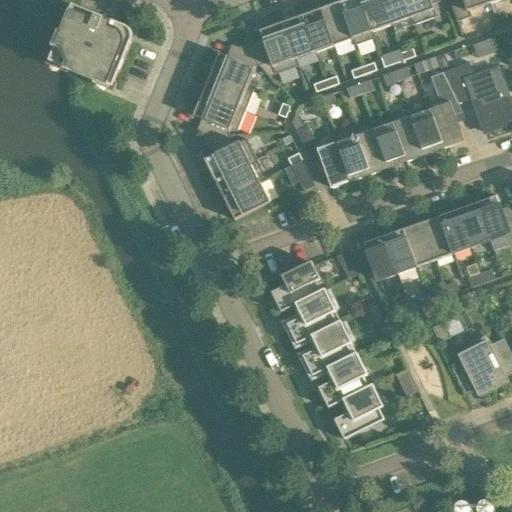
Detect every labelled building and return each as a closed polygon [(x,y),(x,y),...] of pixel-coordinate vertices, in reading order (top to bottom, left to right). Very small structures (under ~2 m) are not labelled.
[(361,0),(347,0),(340,3),(356,46),(375,40),(373,33),(373,32),(361,0)] [(384,0),(361,0),(373,32),(393,25),(384,0)] [(416,25),(406,0),(384,0),(393,25),(411,19),(413,26),(416,25)] [(406,0),(416,25),(436,18),(432,5),(443,1),(442,0),(406,0)] [(490,4),(488,0),(448,0),(457,23),(471,17),(469,12),(490,4)] [(340,3),(320,10),(333,47),(352,40),(354,47),(356,46),(340,3)] [(112,21),(111,23),(104,20),(104,18),(72,5),(49,62),(113,88),(132,42),(133,37),(132,33),(129,29),(125,27),(112,21)] [(333,47),(320,10),(300,17),(314,54),(333,47)] [(314,54),(300,17),(280,24),(296,68),(298,67),(296,60),(314,54)] [(296,68),(280,24),(260,31),(263,40),(273,68),(275,75),(296,68)] [(273,68),(263,40),(239,48),(232,46),(227,57),(255,68),(273,68)] [(401,54),(404,62),(415,57),(413,50),(401,54)] [(255,68),(227,57),(219,53),(211,74),(247,89),(255,68)] [(404,62),(401,54),(390,58),(393,66),(404,62)] [(426,61),(414,66),(417,75),(430,71),(426,61)] [(500,69),(476,77),(471,63),(442,73),(444,76),(458,105),(473,100),(484,133),(511,123),(511,108),(506,93),(508,92),(505,85),(506,85),(500,69)] [(363,68),(365,75),(377,71),(374,64),(363,68)] [(365,75),(363,68),(351,72),(354,80),(365,75)] [(407,68),(395,72),(399,82),(411,78),(407,68)] [(399,82),(395,72),(383,77),(386,86),(399,82)] [(211,74),(203,94),(246,112),(254,92),(247,89),(211,74)] [(440,106),(430,110),(443,148),(462,141),(462,142),(464,141),(455,117),(463,114),(458,105),(444,76),(431,81),(440,106)] [(336,77),(325,81),(328,89),(339,85),(336,77)] [(328,89),(325,81),(314,85),(316,93),(328,89)] [(359,85),(362,95),(374,91),(371,81),(359,85)] [(362,95),(359,85),(347,90),(350,99),(362,95)] [(246,112),(203,94),(194,117),(202,120),(202,121),(229,132),(230,132),(231,132),(238,132),(246,112)] [(333,94),(321,99),(325,108),(337,104),(333,94)] [(278,116),(286,119),(290,107),(283,104),(278,116)] [(430,110),(411,117),(424,155),(443,148),(430,110)] [(424,155),(411,117),(393,123),(406,161),(424,155)] [(229,132),(202,121),(197,131),(201,133),(212,155),(233,144),(229,135),(228,135),(229,132)] [(406,161),(393,123),(375,130),(388,168),(406,161)] [(337,143),(319,150),(309,130),(305,128),(296,132),(308,156),(318,153),(331,189),(332,188),(351,181),(337,143)] [(388,168),(375,130),(356,136),(370,174),(388,168)] [(370,174),(356,136),(337,143),(351,181),(370,174)] [(233,144),(212,155),(205,160),(215,180),(256,160),(246,139),(234,145),(233,144)] [(292,166),(302,161),(299,154),(288,160),(292,166)] [(266,180),(256,160),(215,180),(225,201),(260,183),(266,180)] [(315,187),(302,161),(292,166),(304,192),(315,187)] [(292,166),(285,170),(293,186),(300,182),(292,166)] [(260,183),(225,201),(235,221),(270,204),(260,183)] [(477,204),(490,242),(510,235),(497,197),(477,204)] [(252,233),(305,215),(300,199),(247,217),(252,233)] [(477,204),(457,211),(471,249),(490,242),(477,204)] [(471,249),(457,211),(439,217),(453,255),(471,249)] [(439,217),(421,224),(435,262),(453,255),(439,217)] [(421,224),(403,230),(417,268),(435,262),(421,224)] [(403,230),(384,237),(398,275),(417,268),(403,230)] [(398,275),(384,237),(364,244),(378,282),(398,275)] [(348,279),(360,274),(349,253),(337,257),(348,279)] [(281,313),(326,291),(325,290),(321,292),(309,267),(289,274),(293,283),(271,293),(281,313)] [(492,271),(480,275),(483,285),(495,280),(492,271)] [(483,285),(480,275),(468,279),(471,289),(483,285)] [(444,288),(448,297),(460,293),(456,283),(444,288)] [(448,297),(444,288),(432,292),(435,302),(448,297)] [(326,291),(281,313),(303,303),(308,314),(287,325),(297,345),(341,323),(341,322),(337,324),(332,315),(328,307),(332,304),(326,291)] [(407,301),(410,311),(422,306),(419,297),(407,301)] [(410,311),(407,301),(394,305),(398,315),(410,311)] [(367,310),(372,318),(380,314),(376,306),(367,310)] [(341,323),(297,345),(319,335),(324,346),(303,357),(313,377),(357,355),(357,354),(353,356),(348,346),(344,338),(348,336),(341,323)] [(440,344),(451,338),(444,324),(433,329),(440,344)] [(511,355),(504,340),(490,347),(485,337),(468,345),(472,352),(461,357),(479,395),(507,382),(505,377),(511,372),(511,355)] [(364,368),(357,355),(313,377),(334,367),(340,378),(319,389),(329,408),(373,387),(373,386),(369,388),(364,378),(360,370),(364,368)] [(396,376),(407,398),(419,392),(408,370),(396,376)] [(373,387),(329,408),(329,409),(350,398),(356,410),(335,421),(345,441),(385,421),(376,402),(380,400),(373,387)] [(474,502),(476,511),(495,511),(494,507),(493,506),(492,504),(491,503),(490,502),(487,501),(485,501),(484,501),(484,500),(474,502)] [(449,511),(474,511),(476,511),(469,504),(468,505),(467,504),(465,503),(463,503),(462,503),(460,503),(459,504),(458,504),(457,505),(456,505),(450,511),(449,511)]
